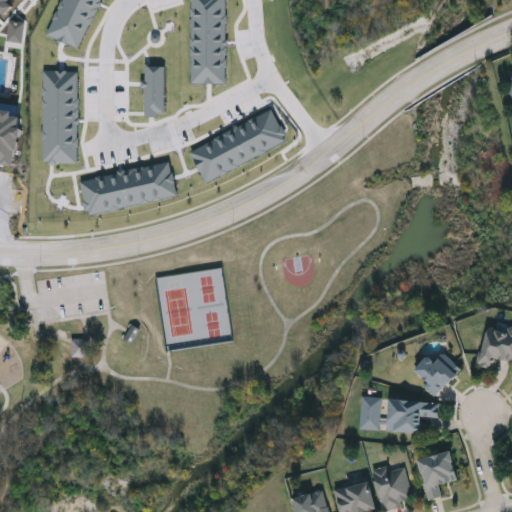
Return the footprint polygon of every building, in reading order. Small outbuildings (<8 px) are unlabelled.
[(0,0),(0,11),(8,3),(6,1),(7,0),(0,0)] [(192,0),(191,83),(227,84),(227,0),(192,0)] [(166,66),(146,66),(146,80),(141,80),(141,88),(146,88),(146,115),(165,115),(166,66)] [(79,163),(79,70),(44,70),(43,163),(79,163)] [(0,162),(13,164),(19,117),(3,110),(1,131),(0,131),(0,162)] [(191,149),(205,181),(290,142),(275,110),(191,149)] [(178,197),(172,162),(81,179),(87,214),(178,197)] [(487,324),(511,328),(511,358),(496,356),(493,367),(479,364),(487,324)] [(137,325),(144,329),(137,343),(129,338),(133,332),(137,325)] [(76,339),(85,339),(93,339),(93,358),(76,358),(76,342),(76,339)] [(437,360),(441,355),(458,371),(436,396),(424,385),(429,380),(416,368),(429,353),(437,360)] [(382,397),(362,396),(361,429),(381,430),(382,397)] [(389,430),(391,397),(439,399),(438,416),(423,415),(422,431),(389,430)] [(458,478),(438,483),(441,494),(427,497),(418,458),(452,450),(458,478)] [(413,501),(382,507),(375,469),(405,463),(413,501)] [(355,511),(340,511),(335,487),(370,480),(376,507),(355,511)] [(296,511),(293,495),(324,488),(329,511),(296,511)]
